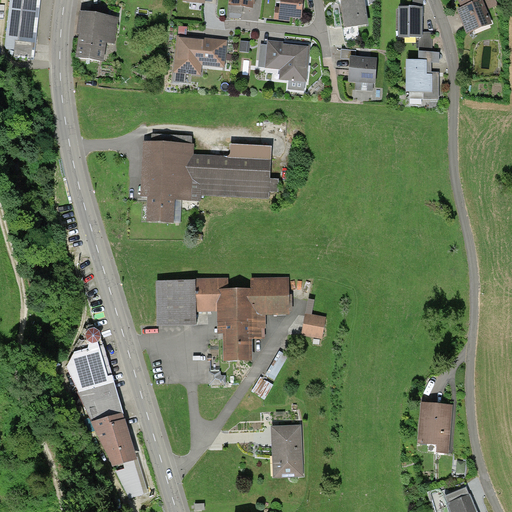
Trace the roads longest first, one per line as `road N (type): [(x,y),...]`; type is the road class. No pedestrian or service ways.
road 1 (tertiary): [(65,0),(60,72),(70,149),(177,511)]
road 2 (track): [(451,110),(452,177),(475,281),(471,420),(476,461),(499,511)]
road 3 (track): [(0,187),(33,411),(74,511)]
